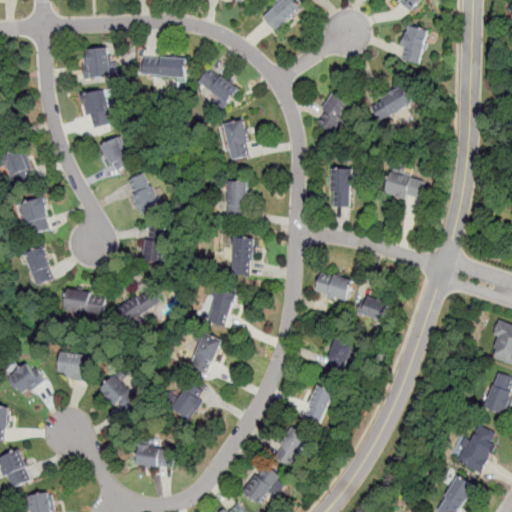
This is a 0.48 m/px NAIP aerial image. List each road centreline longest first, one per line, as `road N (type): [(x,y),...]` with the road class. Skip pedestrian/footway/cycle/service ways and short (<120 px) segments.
road 1 (residential): [(0,27),(178,21),(213,29),(263,63),(299,133),(287,336),(256,410),(203,486),(176,502),(125,511),(95,455),(62,422)]
road 2 (residential): [(324,511),(392,411),(443,271),(469,131),(473,0)]
road 3 (residential): [(43,0),(50,107),(95,213),(99,248)]
road 4 (residential): [(297,234),(361,241),(443,271)]
